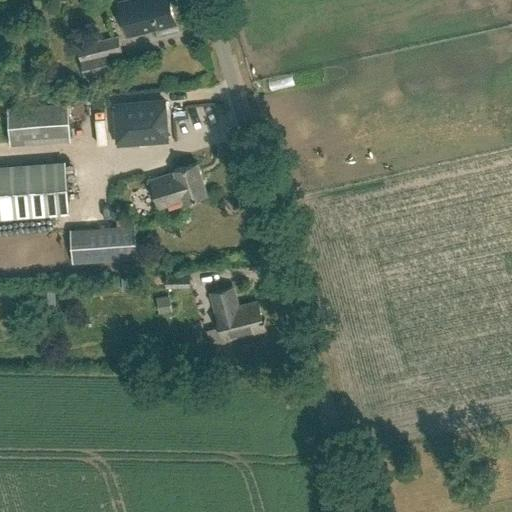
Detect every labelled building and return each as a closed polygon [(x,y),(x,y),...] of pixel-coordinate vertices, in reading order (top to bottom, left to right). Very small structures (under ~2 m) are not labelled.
[(126,36),(136,34),(157,29),(158,34),(175,30),(167,0),(162,0),(150,3),(149,0),(123,0),(117,2),(126,36)] [(86,75),(111,70),(108,55),(124,52),(120,36),(79,45),(86,75)] [(392,68),(400,100),(453,86),(445,54),(392,68)] [(118,144),(168,140),(165,100),(115,104),(118,144)] [(10,105),(12,143),(71,140),(70,103),(10,105)] [(0,218),(71,213),(67,160),(0,164),(0,218)] [(159,208),(183,200),(184,202),(208,195),(197,162),(174,170),(174,172),(150,180),(159,208)] [(72,228),(74,262),(139,258),(137,225),(72,228)] [(267,269),(252,270),(253,281),(268,280),(267,269)] [(168,289),(192,288),(191,272),(168,273),(168,289)] [(219,311),(222,325),(209,329),(213,345),(228,341),(227,338),(267,327),(260,300),(239,305),(234,286),(214,291),(219,311)] [(42,289),(43,310),(55,310),(55,289),(42,289)] [(173,308),(172,295),(158,297),(160,310),(173,308)]
